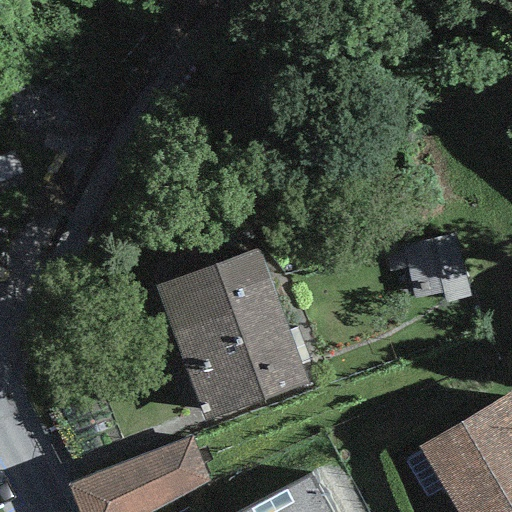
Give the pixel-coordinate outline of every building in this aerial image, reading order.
[(402,244),(411,309),(470,301),(461,236),(402,244)] [(203,410),(307,375),(260,238),(157,272),(203,410)] [(511,382),(419,437),(462,511),(511,484),(511,382)] [(191,431),(69,477),(83,511),(135,511),(208,474),(191,431)] [(331,511),(309,470),(231,511),(331,511)] [(511,511),(511,484),(462,511),(511,511)]
